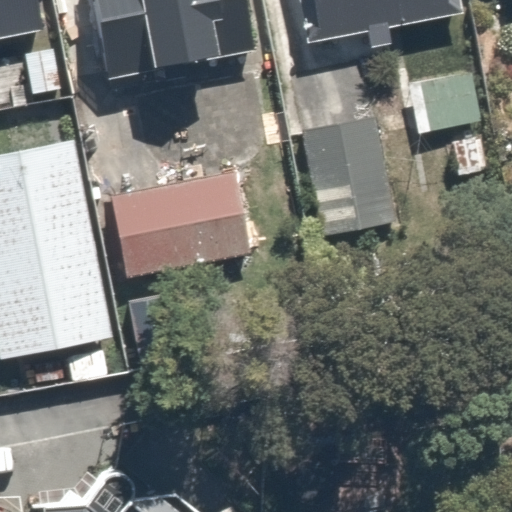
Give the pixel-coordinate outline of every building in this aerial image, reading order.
[(51,0),(0,0),(0,43),(58,32),(51,0)] [(213,67),(199,0),(100,0),(118,86),(213,67)] [(305,0),(313,39),(471,10),(468,0),(305,0)] [(67,40),(20,49),(31,110),(78,102),(67,40)] [(393,222),(362,47),(301,57),(272,62),(302,238),(393,222)] [(478,71),(403,84),(412,139),(487,126),(478,71)] [(120,344),(71,134),(0,150),(0,329),(9,370),(120,344)] [(205,178),(113,199),(130,275),(222,254),(205,178)] [(109,511),(108,501),(33,511),(109,511)]
